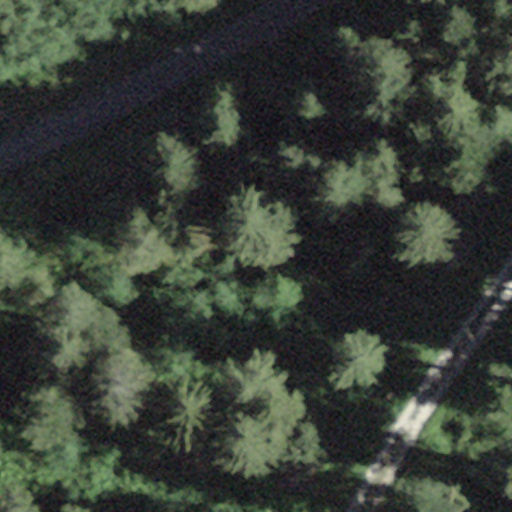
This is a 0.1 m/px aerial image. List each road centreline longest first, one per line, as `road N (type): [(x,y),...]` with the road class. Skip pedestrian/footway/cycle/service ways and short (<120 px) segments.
road 1 (track): [(282,0),(0,148)]
road 2 (track): [(357,511),(409,422),(511,280)]
